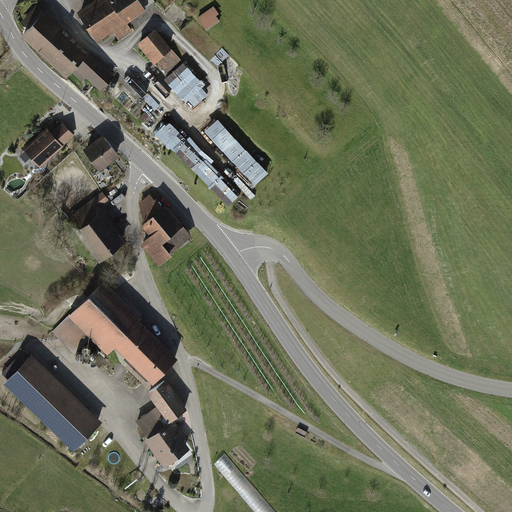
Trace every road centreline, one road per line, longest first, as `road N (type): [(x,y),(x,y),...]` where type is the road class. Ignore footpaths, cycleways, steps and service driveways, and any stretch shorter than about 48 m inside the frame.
road 1 (residential): [(206,511),(206,461),(136,231),(132,201),(149,167)]
road 2 (tertiary): [(455,511),(332,396),(231,254)]
road 3 (tertiary): [(511,386),(417,360),(319,298),(271,247),(231,254)]
road 4 (tertiary): [(149,167),(35,65),(0,11)]
